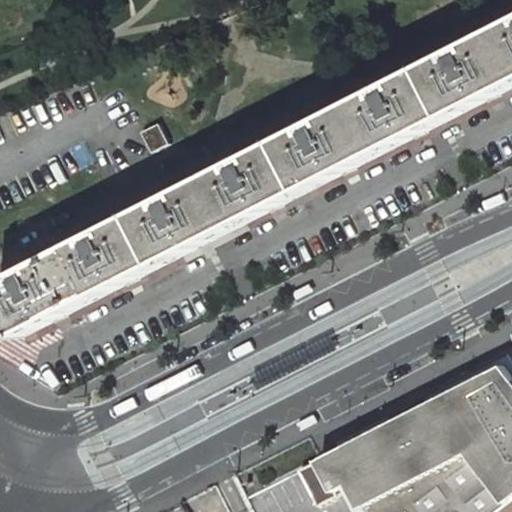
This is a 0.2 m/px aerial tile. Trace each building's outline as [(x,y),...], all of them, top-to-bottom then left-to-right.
[(511,25),(433,66),(458,117),(511,89),(511,25)] [(433,66),(286,141),(312,191),(385,154),(458,117),(433,66)] [(154,152),(172,143),(162,123),(144,132),(154,152)] [(286,141),(144,214),(170,264),(241,228),(312,191),(286,141)] [(144,214),(0,287),(0,289),(25,338),(97,301),(170,264),(144,214)] [(511,369),(508,364),(322,460),(340,497),(352,492),(366,511),(497,511),(511,501),(511,369)] [(302,470),(321,507),(323,506),(340,497),(322,460),(302,470)] [(511,511),(511,501),(497,511),(511,511)]
